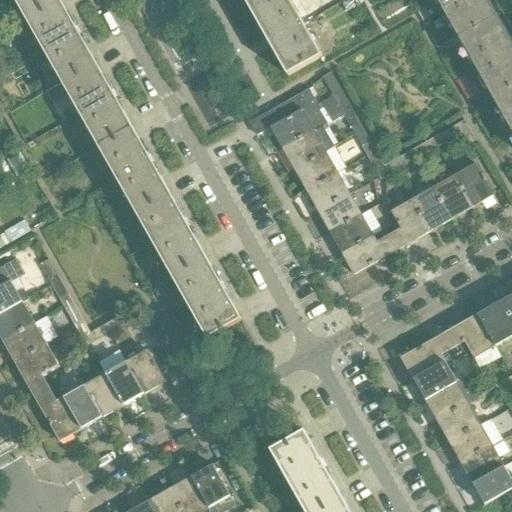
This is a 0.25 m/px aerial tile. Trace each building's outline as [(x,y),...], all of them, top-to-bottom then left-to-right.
[(15,0),(41,46),(48,58),(77,108),(76,109),(83,121),(84,120),(99,147),(114,174),(120,186),(121,186),(150,238),(156,250),(157,250),(186,301),(192,314),(193,313),(208,340),(242,321),(226,293),(223,288),(221,283),(220,283),(190,229),(187,224),(185,220),(184,220),(154,166),(154,165),(151,160),(149,156),(148,156),(117,101),(114,96),(112,91),(112,92),(81,37),(79,32),(76,28),(75,28),(59,0),(15,0)] [(169,0),(153,0),(146,4),(157,23),(177,13),(169,0)] [(244,0),(267,39),(266,39),(269,44),(272,49),(288,77),(322,58),(306,31),(307,30),(304,25),(300,18),(300,19),(289,0),(244,0)] [(346,0),(342,2),(347,12),(364,3),(362,0),(346,0)] [(437,0),(451,24),(468,54),(485,85),(502,114),(511,131),(511,43),(487,0),(437,0)] [(417,13),(423,22),(430,18),(424,9),(417,13)] [(458,80),(470,99),(483,90),(471,72),(458,80)] [(323,78),(332,94),(340,89),(331,73),(324,77),(323,78)] [(333,97),(340,108),(349,103),(340,89),(332,94),(333,97)] [(275,136),(283,149),(315,131),(322,127),(311,107),(317,103),(310,90),(300,95),(281,106),(268,113),(270,115),(276,126),(270,129),(271,129),(273,128),(277,135),(275,136)] [(331,123),(344,116),(340,108),(333,97),(320,104),(331,123)] [(349,103),(340,108),(344,116),(348,123),(357,118),(349,103)] [(465,121),(440,135),(445,143),(459,136),(466,147),(476,141),(465,121)] [(368,137),(359,122),(350,127),(359,142),(368,137)] [(287,157),(295,171),(335,148),(328,136),(324,130),(328,128),(326,125),(322,127),(315,131),(283,149),(283,150),(282,151),(282,152),(284,151),(287,157)] [(445,143),(440,135),(426,143),(431,152),(445,143)] [(378,156),(370,141),(361,146),(370,161),(378,156)] [(422,145),(408,153),(412,162),(427,154),(422,145)] [(7,160),(17,177),(30,169),(21,154),(20,152),(7,160)] [(295,172),(306,191),(338,173),(327,152),(295,171),(293,171),(294,172),(295,172)] [(403,156),(388,164),(393,173),(408,164),(403,156)] [(384,166),(381,160),(372,165),(381,180),(389,175),(384,167),(384,166)] [(475,166),(456,177),(474,208),(493,197),(493,198),(494,197),(476,165),(475,165),(475,166)] [(307,192),(318,212),(350,194),(338,173),(306,191),(305,192),(306,193),(307,192)] [(456,177),(434,189),(453,222),(453,221),(452,220),(472,209),(473,210),(474,210),(473,208),(474,208),(456,177)] [(434,189),(412,201),(431,234),(431,232),(451,221),(452,222),(453,222),(434,189)] [(319,213),(330,233),(362,215),(350,194),(318,212),(317,213),(317,214),(319,213)] [(401,230),(391,236),(399,250),(409,245),(410,246),(411,245),(410,244),(429,233),(430,234),(431,234),(412,201),(391,213),(401,230)] [(340,254),(341,255),(374,236),(362,215),(330,233),(329,234),(329,235),(331,234),(342,254),(340,254)] [(25,221),(5,232),(11,243),(31,232),(27,225),(25,221)] [(374,236),(341,255),(341,256),(342,255),(354,276),(399,250),(391,236),(378,243),(374,236)] [(17,260),(0,269),(0,287),(11,282),(12,282),(25,275),(17,260)] [(40,265),(49,280),(57,275),(49,260),(40,265)] [(145,284),(148,289),(165,279),(162,274),(145,284)] [(57,275),(49,280),(57,295),(66,290),(57,275)] [(0,317),(23,304),(29,300),(24,291),(18,294),(11,283),(12,283),(12,282),(11,282),(0,287),(0,317)] [(77,310),(68,294),(60,300),(68,315),(77,310)] [(511,296),(506,300),(500,303),(511,326),(511,296)] [(499,304),(478,316),(479,318),(495,347),(511,337),(511,326),(500,303),(499,302),(498,303),(499,304)] [(0,335),(4,342),(35,324),(23,304),(0,317),(0,335)] [(126,313),(113,321),(118,329),(131,322),(126,313)] [(71,319),(80,335),(88,330),(79,314),(71,319)] [(456,328),(445,334),(453,349),(464,343),(474,360),(495,347),(479,318),(478,316),(477,314),(476,315),(477,316),(457,328),(456,326),(455,327),(456,328)] [(118,329),(113,321),(100,328),(105,337),(118,329)] [(4,343),(15,363),(47,345),(35,324),(4,342),(2,343),(3,344),(4,343)] [(95,330),(90,333),(91,334),(82,339),(87,347),(101,339),(95,330)] [(402,359),(413,380),(444,363),(441,356),(453,349),(445,334),(402,359)] [(28,385),(35,397),(49,389),(41,376),(59,366),(47,345),(15,363),(14,364),(15,365),(16,364),(27,384),(26,384),(26,385),(28,385)] [(126,364),(144,395),(145,396),(146,396),(145,394),(165,383),(166,383),(148,351),(147,351),(147,352),(126,364)] [(424,402),(424,403),(457,384),(444,363),(413,380),(412,381),(413,382),(414,381),(425,401),(424,402)] [(126,364),(106,375),(125,408),(124,406),(144,395),(126,364)] [(106,375),(85,387),(103,420),(104,419),(103,418),(123,407),(124,408),(125,408),(106,375)] [(505,381),(497,386),(505,400),(511,396),(511,391),(511,389),(510,389),(505,381)] [(426,402),(437,422),(468,404),(457,384),(424,403),(425,403),(426,402)] [(85,387),(64,399),(83,432),(83,431),(82,430),(102,419),(103,420),(85,387)] [(49,389),(35,397),(60,442),(81,430),(82,432),(83,432),(64,399),(57,403),(49,389)] [(438,423),(449,443),(480,425),(468,404),(437,422),(436,423),(436,424),(438,423)] [(450,444),(461,464),(492,446),(480,425),(449,443),(448,443),(448,445),(450,444)] [(271,451),(286,478),(293,491),(293,490),(305,511),(349,511),(326,470),(323,465),(321,460),(305,432),(271,451)] [(461,465),(473,484),(504,467),(492,446),(461,464),(459,464),(460,465),(461,465)] [(191,476),(191,477),(209,509),(230,498),(231,498),(213,466),(212,466),(212,467),(192,478),(191,476)] [(511,481),(504,467),(473,484),(471,485),(472,486),(473,486),(484,505),(484,506),(485,507),(511,491),(511,481)] [(171,488),(170,489),(183,511),(204,511),(209,509),(191,477),(190,477),(191,478),(171,490),(171,488)] [(150,500),(149,501),(155,511),(183,511),(170,489),(169,489),(170,490),(151,502),(150,500)] [(128,511),(129,511),(128,511),(155,511),(149,501),(149,502),(132,511),(128,511)]
